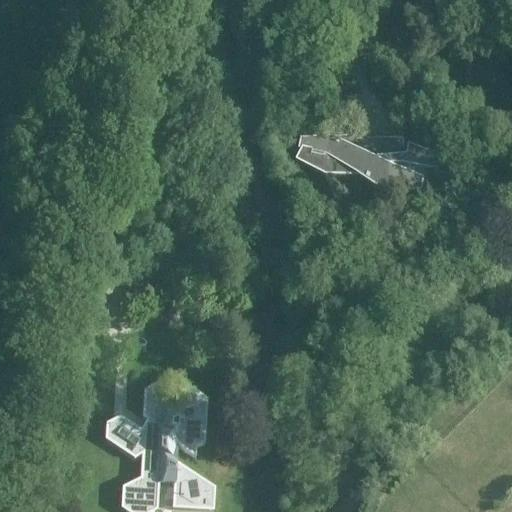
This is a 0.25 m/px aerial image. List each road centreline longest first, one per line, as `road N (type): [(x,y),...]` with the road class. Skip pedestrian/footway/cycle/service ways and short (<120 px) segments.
road 1 (unclassified): [(0,511),(137,0)]
road 2 (track): [(309,0),(369,89),(377,132)]
